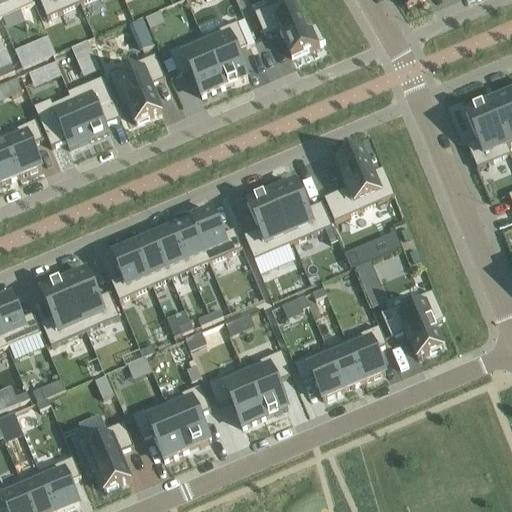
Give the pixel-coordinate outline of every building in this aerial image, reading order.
[(0,0),(0,19),(1,23),(35,8),(31,0),(0,0)] [(37,0),(47,22),(81,8),(77,0),(37,0)] [(293,0),(258,15),(268,40),(280,34),(291,61),(325,46),(316,30),(307,34),(293,0)] [(403,0),(407,9),(428,0),(403,0)] [(317,18),(332,49),(356,38),(341,6),(317,18)] [(222,19),(198,29),(203,40),(225,91),(248,81),(236,55),(248,50),(245,42),(238,27),(238,26),(227,30),(222,19)] [(143,21),(133,26),(136,33),(146,29),(143,21)] [(48,40),(15,54),(23,72),(53,59),(56,57),(48,40)] [(203,40),(169,55),(179,80),(191,75),(202,101),(225,91),(203,40)] [(88,44),(73,50),(81,68),(95,62),(88,44)] [(155,59),(109,78),(120,107),(126,104),(136,127),(161,116),(150,90),(165,83),(155,59)] [(56,65),(44,70),(50,83),(61,78),(56,65)] [(12,68),(1,72),(4,80),(15,75),(12,68)] [(17,81),(0,88),(0,104),(23,95),(17,81)] [(103,81),(68,96),(70,101),(70,100),(89,144),(110,136),(108,132),(106,128),(121,122),(103,81)] [(511,107),(508,99),(488,107),(506,149),(507,149),(511,146),(511,107)] [(51,104),(34,111),(52,152),(66,146),(69,153),(89,144),(70,100),(70,101),(53,108),(51,104)] [(488,107),(467,116),(478,144),(468,149),(477,172),(511,157),(507,149),(506,149),(488,107)] [(36,124),(2,139),(20,181),(42,171),(32,149),(44,144),(36,124)] [(2,139),(0,139),(0,185),(1,189),(20,181),(2,139)] [(348,191),(324,201),(335,226),(395,200),(383,172),(372,177),(363,154),(337,165),(348,191)] [(295,187),(272,197),(293,247),(332,231),(322,206),(307,213),(295,187)] [(259,233),(244,240),(261,279),(296,264),(289,249),(293,247),(272,197),(248,207),(259,233)] [(212,214),(190,223),(191,225),(209,267),(243,253),(234,233),(223,238),(212,214)] [(191,225),(173,233),(190,275),(209,267),(191,225)] [(173,233),(154,241),(172,283),(190,275),(173,233)] [(395,236),(358,252),(364,267),(402,251),(395,236)] [(154,241),(135,249),(153,291),(172,283),(154,241)] [(123,281),(111,286),(120,305),(153,291),(135,249),(113,258),(123,281)] [(372,266),(357,272),(373,310),(389,304),(372,266)] [(87,276),(64,285),(85,336),(120,321),(109,297),(98,302),(87,276)] [(52,321),(41,326),(51,350),(85,336),(64,285),(41,295),(52,321)] [(324,292),(313,297),(316,304),(327,299),(324,292)] [(433,295),(381,317),(391,341),(406,335),(417,361),(443,350),(434,327),(445,323),(433,295)] [(12,300),(0,305),(0,333),(8,351),(10,351),(15,363),(46,350),(40,338),(41,337),(33,318),(21,323),(12,300)] [(305,300),(297,303),(302,314),(310,311),(305,300)] [(220,313),(209,318),(212,326),(223,321),(220,313)] [(209,318),(198,323),(201,330),(212,326),(209,318)] [(249,318),(239,323),(245,335),(255,331),(249,318)] [(190,326),(179,331),(182,338),(193,334),(190,326)] [(379,330),(346,344),(364,386),(386,377),(376,354),(387,350),(379,330)] [(203,337),(187,344),(192,356),(208,349),(203,337)] [(346,344),(327,352),(345,394),(364,386),(346,344)] [(152,350),(141,354),(144,362),(155,357),(152,350)] [(327,352),(294,367),(302,386),(313,381),(323,404),(345,394),(327,352)] [(282,355),(245,371),(265,422),(288,412),(277,386),(292,380),(282,355)] [(146,361),(128,369),(134,384),(153,376),(146,361)] [(196,371),(186,375),(192,387),(201,383),(196,371)] [(245,371),(208,387),(216,407),(218,411),(232,406),(243,432),(265,422),(245,371)] [(107,380),(95,384),(103,402),(115,397),(107,380)] [(200,390),(166,405),(187,455),(210,445),(199,419),(211,415),(209,410),(200,390)] [(41,392),(33,396),(38,407),(45,403),(41,392)] [(27,396),(16,401),(19,408),(30,403),(27,396)] [(38,407),(37,407),(40,415),(51,410),(48,402),(45,403),(38,407)] [(145,414),(132,419),(142,444),(154,439),(165,465),(187,455),(169,411),(147,420),(145,414)] [(14,417),(3,421),(6,429),(18,424),(14,417)] [(124,426),(77,446),(89,474),(93,473),(103,495),(133,482),(122,456),(134,451),(124,426)] [(73,461),(40,476),(54,511),(70,511),(79,508),(70,486),(81,481),(73,461)] [(54,511),(40,476),(21,484),(32,511),(54,511)] [(32,511),(21,484),(0,492),(0,511),(32,511)]
